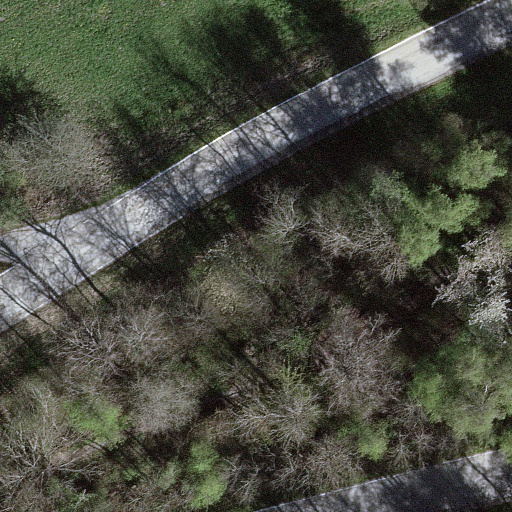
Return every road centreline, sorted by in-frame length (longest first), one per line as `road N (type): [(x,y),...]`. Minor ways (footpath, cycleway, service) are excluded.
road 1 (tertiary): [(511,15),(327,103),(0,302)]
road 2 (tertiary): [(358,511),(511,474)]
